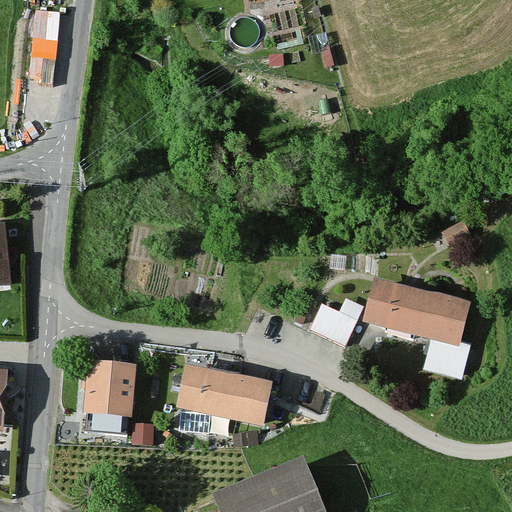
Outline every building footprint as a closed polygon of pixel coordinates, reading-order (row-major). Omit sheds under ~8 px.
[(0,293),(14,292),(9,232),(0,233),(0,293)] [(472,352),(463,350),(473,309),(379,286),(368,329),(433,345),(425,377),(464,386),(472,352)] [(312,335),(346,353),(367,314),(349,304),(341,319),(325,311),(312,335)] [(140,373),(93,371),(90,422),(137,424),(140,373)] [(277,392),(192,373),(182,415),(267,435),(277,392)] [(0,437),(7,437),(11,378),(0,377),(0,437)] [(330,511),(311,465),(218,503),(222,511),(330,511)]
